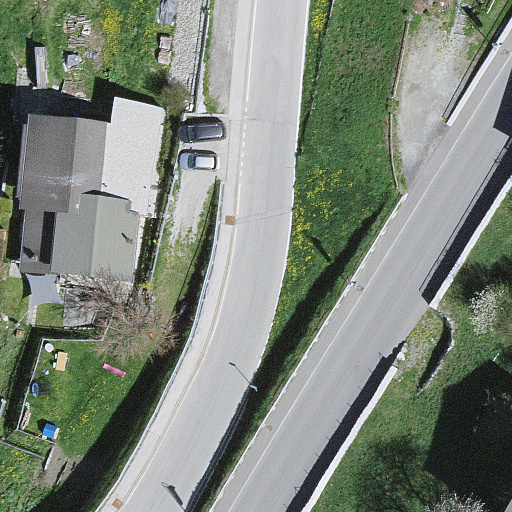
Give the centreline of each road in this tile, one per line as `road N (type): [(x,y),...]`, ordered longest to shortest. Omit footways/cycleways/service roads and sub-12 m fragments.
road 1 (tertiary): [(282,0),(264,192),(239,332),(194,442),(154,511)]
road 2 (tertiary): [(261,511),(511,102)]
